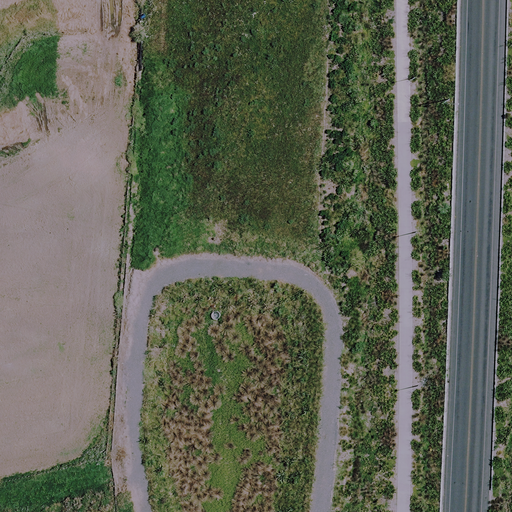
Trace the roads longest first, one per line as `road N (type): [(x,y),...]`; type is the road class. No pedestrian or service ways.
road 1 (track): [(314,511),(328,328),(317,291),(272,270),(172,268),(156,274),(142,295),(129,393),(148,511)]
road 2 (tertiary): [(483,0),(466,511)]
